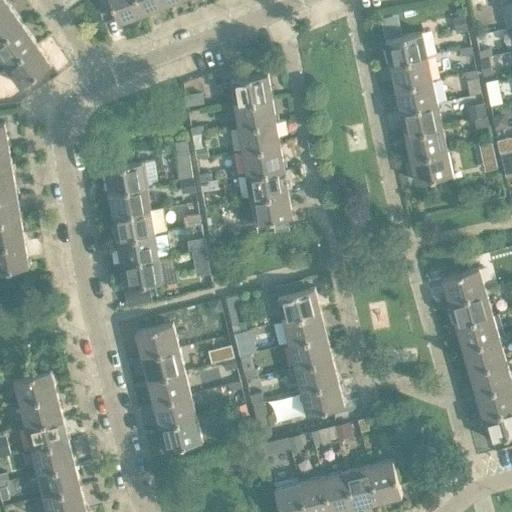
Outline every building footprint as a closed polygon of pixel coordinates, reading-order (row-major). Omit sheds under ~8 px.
[(7,0),(0,0),(0,10),(10,3),(7,0)] [(111,0),(120,21),(143,12),(138,0),(111,0)] [(163,0),(138,0),(143,12),(165,4),(163,0)] [(10,3),(0,10),(0,39),(24,23),(10,3)] [(456,32),(468,29),(464,13),(453,16),(456,32)] [(24,23),(0,39),(0,54),(7,64),(38,43),(24,23)] [(385,38),(390,61),(427,53),(422,30),(385,38)] [(38,43),(7,64),(21,85),(52,63),(38,43)] [(472,44),(460,47),(462,55),(473,53),(472,44)] [(490,46),(478,48),(480,57),(492,54),(490,46)] [(427,53),(390,61),(396,85),(432,77),(427,53)] [(477,68),(465,70),(467,79),(479,76),(477,68)] [(268,71),(231,77),(235,102),(272,95),(268,71)] [(432,77),(396,85),(401,108),(438,100),(432,77)] [(206,101),(204,90),(186,93),(188,104),(206,101)] [(500,93),(489,95),(490,104),(502,101),(500,93)] [(272,95),(235,102),(239,126),(276,119),(272,95)] [(438,100),(401,108),(406,132),(443,124),(438,100)] [(487,115),(475,117),(477,126),(489,123),(487,115)] [(505,116),(494,119),(495,127),(507,125),(505,116)] [(276,119),(239,126),(243,149),(280,143),(276,119)] [(5,121),(0,121),(0,146),(9,145),(5,121)] [(191,125),(192,134),(204,132),(203,123),(191,125)] [(443,124),(406,132),(411,155),(448,147),(443,124)] [(511,145),(510,136),(497,139),(500,151),(511,148),(511,145)] [(492,138),(480,141),(482,149),(494,147),(492,138)] [(189,139),(173,142),(175,154),(191,152),(189,139)] [(280,143),(243,149),(247,172),(284,166),(280,143)] [(9,145),(0,146),(0,170),(13,168),(9,145)] [(195,149),(196,157),(208,155),(207,147),(195,149)] [(448,147),(411,155),(416,180),(453,172),(448,147)] [(143,159),(106,165),(110,189),(147,183),(143,159)] [(288,190),(284,166),(247,172),(251,196),(288,190)] [(13,168),(0,170),(0,194),(17,192),(13,168)] [(199,172),(200,181),(212,179),(211,170),(199,172)] [(183,186),(195,183),(194,175),(182,177),(183,186)] [(147,183),(110,189),(114,213),(151,206),(147,183)] [(293,215),(288,190),(251,196),(238,199),(242,222),(255,219),(255,221),(274,218),(291,215),(293,215)] [(17,192),(0,194),(0,219),(21,216),(17,192)] [(151,206),(114,213),(118,237),(155,230),(151,206)] [(201,212),(186,215),(188,225),(203,222),(201,212)] [(291,215),(274,218),(276,230),(290,228),(289,220),(291,219),(291,215)] [(21,216),(0,219),(0,243),(25,239),(21,216)] [(155,230),(118,237),(122,260),(159,254),(155,230)] [(205,237),(191,240),(192,249),(194,249),(206,247),(207,246),(206,243),(205,237)] [(25,239),(0,243),(0,269),(29,264),(25,239)] [(207,255),(206,247),(194,249),(195,257),(207,255)] [(159,254),(122,260),(126,285),(163,279),(159,254)] [(443,276),(450,299),(486,289),(479,265),(443,276)] [(278,294),(284,318),(321,308),(315,285),(278,294)] [(486,289),(450,299),(456,322),(493,312),(486,289)] [(321,308),(284,318),(290,341),(327,332),(321,308)] [(493,312),(456,322),(463,345),(499,335),(493,312)] [(233,322),(235,331),(246,328),(244,319),(233,322)] [(136,330),(142,353),(179,344),(173,321),(136,330)] [(327,332),(290,341),(296,364),(333,355),(327,332)] [(499,335),(463,345),(470,368),(506,358),(499,335)] [(233,343),(220,346),(223,358),(235,355),(236,355),(233,343)] [(238,346),(240,354),(252,351),(250,343),(238,346)] [(179,344),(142,353),(148,377),(185,367),(179,344)] [(225,367),(237,364),(235,355),(223,358),(225,367)] [(333,355),(296,364),(302,388),(338,378),(333,355)] [(511,378),(506,358),(470,368),(476,391),(511,381),(511,378)] [(244,369),(246,377),(258,374),(256,366),(244,369)] [(185,367),(148,377),(154,400),(191,391),(185,367)] [(15,377),(21,400),(57,391),(52,368),(15,377)] [(338,378),(302,388),(308,412),(345,403),(338,378)] [(231,390),(243,387),(241,379),(229,382),(231,390)] [(511,381),(476,391),(483,414),(511,406),(511,381)] [(250,392),(252,401),(264,398),(262,389),(250,392)] [(57,391),(21,400),(26,424),(63,414),(57,391)] [(191,391),(154,400),(160,423),(197,414),(191,391)] [(248,410),(246,402),(235,405),(237,413),(248,410)] [(511,406),(483,414),(490,439),(511,432),(511,406)] [(256,416),(258,425),(270,422),(268,413),(256,416)] [(63,414),(26,424),(32,447),(69,438),(63,414)] [(197,414),(160,423),(166,448),(203,438),(197,414)] [(370,427),(367,416),(358,418),(361,429),(370,427)] [(343,421),(335,424),(338,435),(346,433),(343,421)] [(320,427),(311,430),(314,441),(323,439),(320,427)] [(0,450),(11,449),(8,433),(0,434),(0,450)] [(297,433),(288,435),(291,447),(300,445),(297,433)] [(69,438),(32,447),(38,470),(75,461),(69,438)] [(272,439),(264,441),(267,453),(275,451),(272,439)] [(393,457),(369,463),(379,499),(402,494),(393,457)] [(75,461),(38,470),(44,494),(81,485),(75,461)] [(369,463),(346,469),(356,505),(379,499),(369,463)] [(0,471),(0,479),(9,478),(7,469),(0,471)] [(346,469),(323,474),(332,511),(356,505),(346,469)] [(323,474),(299,480),(307,511),(328,511),(332,511),(323,474)] [(275,486),(281,511),(307,511),(299,480),(275,486)] [(81,485),(44,494),(48,511),(71,511),(87,508),(81,485)]
